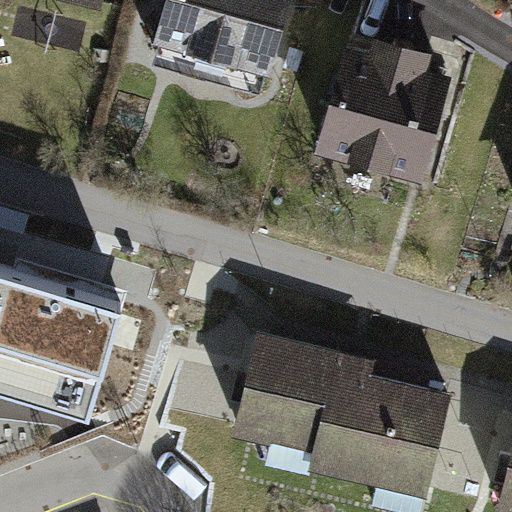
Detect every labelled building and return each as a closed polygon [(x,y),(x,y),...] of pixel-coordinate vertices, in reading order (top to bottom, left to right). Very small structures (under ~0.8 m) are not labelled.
[(164,0),(155,32),(271,66),(289,0),(164,0)] [(369,50),(345,43),(315,146),(424,178),(453,77),(426,70),(432,49),(374,32),(369,50)] [(157,329),(8,287),(0,314),(0,349),(140,390),(157,329)] [(355,350),(260,327),(235,428),(312,447),(308,464),(426,493),(451,390),(373,371),(377,355),(355,350)] [(511,453),(499,507),(511,510),(511,453)]
